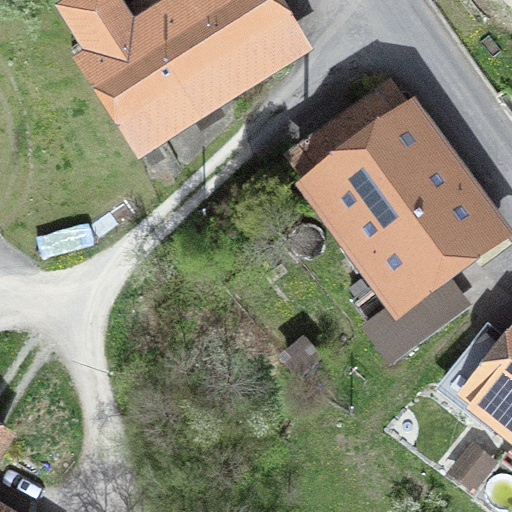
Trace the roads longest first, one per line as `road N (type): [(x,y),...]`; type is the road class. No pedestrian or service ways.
road 1 (track): [(116,511),(68,293)]
road 2 (tertiary): [(511,183),(393,0)]
